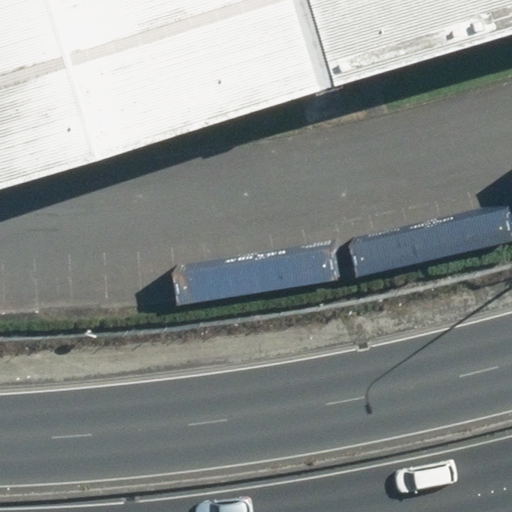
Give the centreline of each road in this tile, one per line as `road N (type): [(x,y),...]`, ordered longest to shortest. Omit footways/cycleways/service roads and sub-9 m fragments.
road 1 (primary): [(0,436),(277,410),(511,359)]
road 2 (primary): [(511,480),(367,511)]
